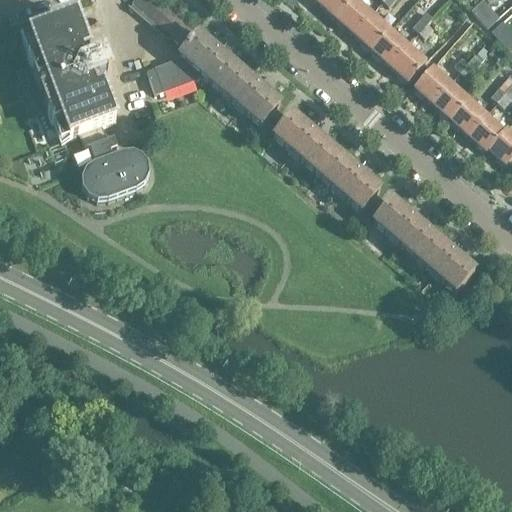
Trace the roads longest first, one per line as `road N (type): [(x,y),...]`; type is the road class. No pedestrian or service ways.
road 1 (primary): [(396,511),(192,378),(0,279)]
road 2 (residential): [(511,240),(231,0)]
